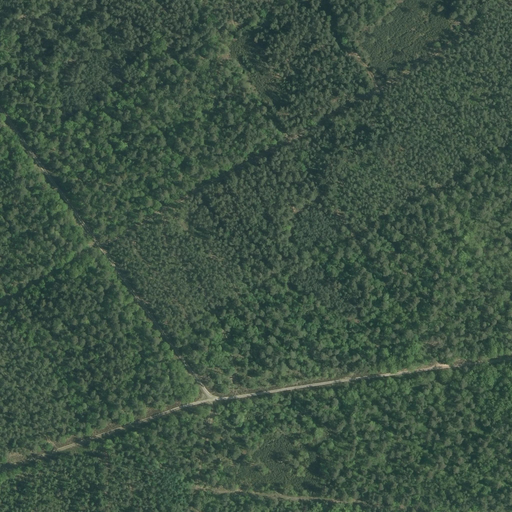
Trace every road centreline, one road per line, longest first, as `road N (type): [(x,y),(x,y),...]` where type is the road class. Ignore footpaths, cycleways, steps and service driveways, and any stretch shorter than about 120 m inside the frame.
road 1 (track): [(506,0),(405,74),(0,302)]
road 2 (track): [(211,400),(0,108)]
road 3 (track): [(211,400),(511,358)]
road 4 (track): [(454,511),(195,490)]
road 5 (track): [(0,469),(211,400)]
